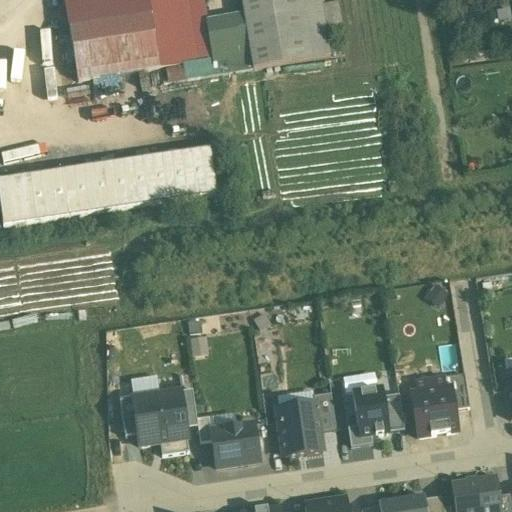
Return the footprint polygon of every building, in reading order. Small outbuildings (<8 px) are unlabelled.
[(147,0),(64,0),(69,31),(151,19),(147,0)] [(147,0),(151,19),(159,71),(183,67),(211,62),(206,23),(201,0),(147,0)] [(320,0),(240,0),(244,16),(253,71),(330,58),(320,0)] [(206,23),(211,62),(183,67),(183,68),(186,81),(253,71),(244,16),(206,23)] [(151,19),(69,31),(77,83),(159,71),(151,19)] [(183,68),(165,71),(168,84),(186,81),(183,68)] [(210,152),(0,183),(0,206),(3,227),(216,196),(210,152)] [(511,378),(503,379),(510,425),(511,424),(511,378)] [(464,379),(444,382),(443,394),(451,393),(455,415),(470,412),(464,379)] [(383,392),(353,397),(358,431),(360,442),(371,441),(390,438),(390,437),(385,401),(383,392)] [(180,395),(185,431),(197,429),(197,423),(192,393),(180,395)] [(443,394),(412,398),(418,442),(458,436),(455,415),(451,393),(443,394)] [(161,460),(189,456),(185,431),(180,395),(133,402),(138,438),(139,449),(160,446),(161,460)] [(330,399),(313,402),(314,409),(318,437),(333,435),(336,434),(330,399)] [(399,399),(385,401),(390,437),(404,435),(399,399)] [(138,438),(133,402),(120,404),(125,440),(138,438)] [(314,409),(277,415),(284,461),(321,455),(318,437),(314,409)] [(200,446),(213,444),(209,421),(197,423),(197,429),(200,446)] [(213,444),(217,472),(259,466),(254,429),(211,435),(213,444)] [(348,432),(351,452),(373,449),(371,441),(360,442),(358,431),(348,432)] [(497,481),(451,487),(454,511),(501,511),(500,500),(497,481)] [(511,511),(511,498),(500,500),(501,511),(511,511)] [(424,500),(378,506),(379,511),(378,511),(425,511),(425,503),(424,500)] [(442,511),(441,500),(425,503),(425,511),(442,511)] [(348,511),(347,502),(304,508),(304,511),(348,511)]
